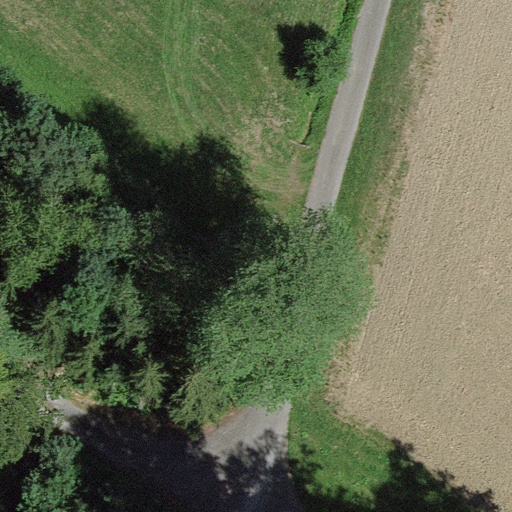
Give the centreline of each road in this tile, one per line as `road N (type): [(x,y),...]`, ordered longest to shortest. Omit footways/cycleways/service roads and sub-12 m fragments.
road 1 (track): [(237,511),(269,415),(370,0)]
road 2 (track): [(235,511),(0,374)]
